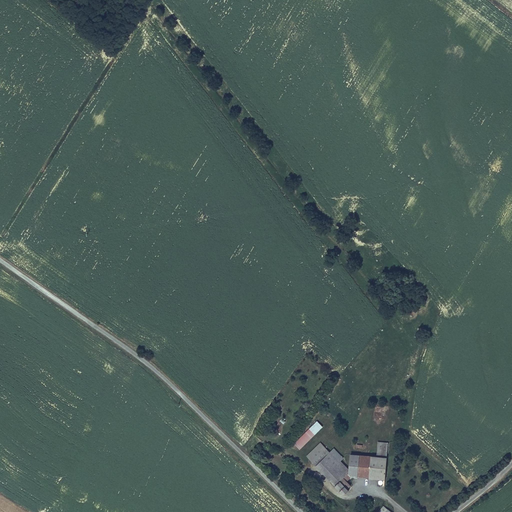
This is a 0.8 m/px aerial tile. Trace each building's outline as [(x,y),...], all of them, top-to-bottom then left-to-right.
[(295,443),(300,448),(323,427),(317,421),(295,443)] [(306,457),(311,461),(324,448),(320,443),(306,457)] [(376,479),(384,479),(388,444),(378,443),(376,457),(358,456),(356,477),(368,478),(369,474),(376,474),(376,479)] [(311,461),(315,466),(329,453),(324,448),(311,461)] [(338,462),(342,458),(333,448),(329,453),(338,462)] [(315,466),(332,483),(346,470),(338,462),(329,453),(315,466)] [(351,476),(356,477),(358,456),(350,455),(348,472),(351,476)] [(349,486),(345,482),(351,476),(348,472),(346,470),(332,483),(343,495),(347,490),(346,489),(349,486)] [(320,494),(326,499),(329,494),(323,490),(320,494)]
